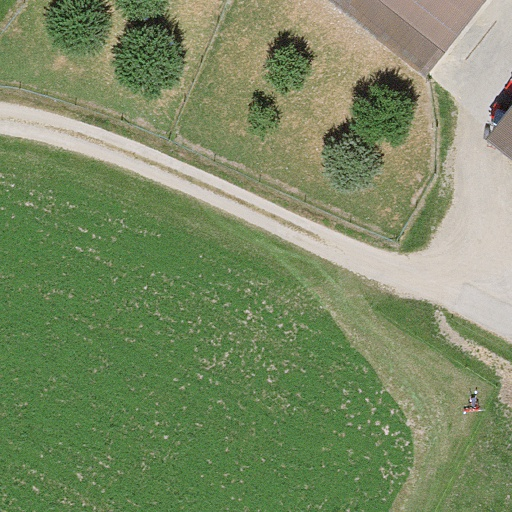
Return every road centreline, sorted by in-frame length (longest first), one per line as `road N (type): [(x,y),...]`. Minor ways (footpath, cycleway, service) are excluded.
road 1 (track): [(0,117),(56,120),(511,324)]
road 2 (track): [(483,310),(487,231),(465,160),(470,86),(511,33)]
